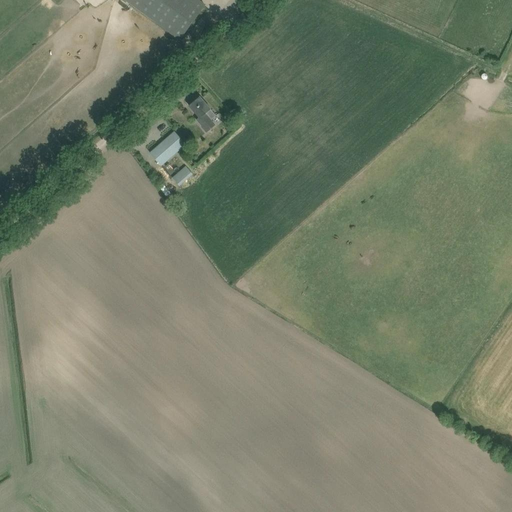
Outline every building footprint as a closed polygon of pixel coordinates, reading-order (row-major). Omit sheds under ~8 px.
[(197,0),(124,0),(181,40),(205,6),(197,0)] [(189,106),(196,114),(200,118),(197,120),(202,126),(201,126),(206,132),(216,125),(211,119),(215,116),(210,110),(211,109),(207,105),(200,97),(189,106)] [(174,132),(150,153),(162,166),(178,152),(173,147),(181,140),(174,132)] [(163,167),(171,176),(184,164),(176,155),(163,167)] [(179,186),(192,174),(185,166),(172,178),(179,186)] [(172,196),(177,193),(171,182),(166,185),(172,196)]
